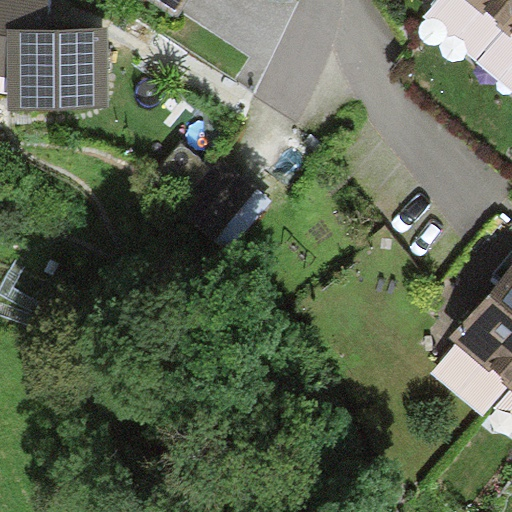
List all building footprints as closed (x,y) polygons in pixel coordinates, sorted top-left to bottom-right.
[(107,34),(44,35),(48,0),(0,0),(0,80),(10,82),(10,113),(108,112),(107,34)] [(163,0),(176,8),(181,0),(163,0)] [(511,0),(446,0),(511,53),(511,0)] [(207,169),(180,145),(151,176),(181,204),(185,199),(191,205),(178,219),(206,246),(256,192),(218,157),(207,169)] [(511,254),(437,340),(511,405),(511,254)]
